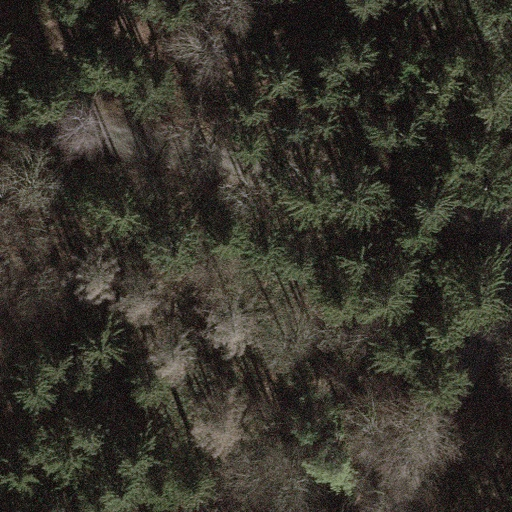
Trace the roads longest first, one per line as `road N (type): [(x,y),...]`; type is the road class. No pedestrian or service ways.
road 1 (track): [(0,118),(511,232)]
road 2 (track): [(511,303),(400,511)]
